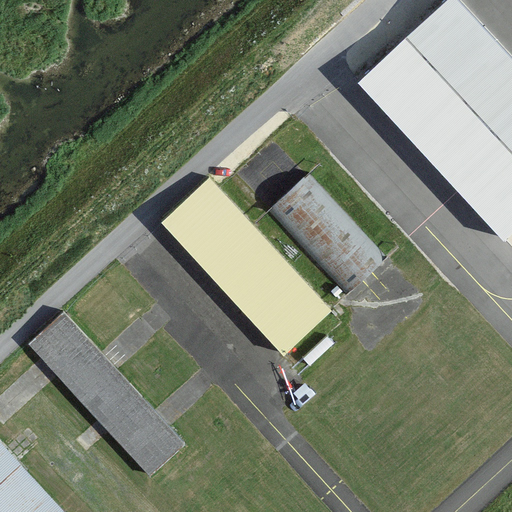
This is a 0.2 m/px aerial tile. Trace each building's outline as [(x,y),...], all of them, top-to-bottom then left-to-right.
[(502,239),(511,230),(511,46),(471,0),(456,0),(363,81),(502,239)] [(307,174),(269,210),(346,292),(384,257),(307,174)] [(206,177),(157,221),(292,367),(340,323),(206,177)] [(61,311),(26,343),(39,358),(58,378),(147,475),(182,443),(169,429),(152,410),(117,372),(99,352),(61,311)] [(0,511),(63,511),(0,442),(0,511)]
